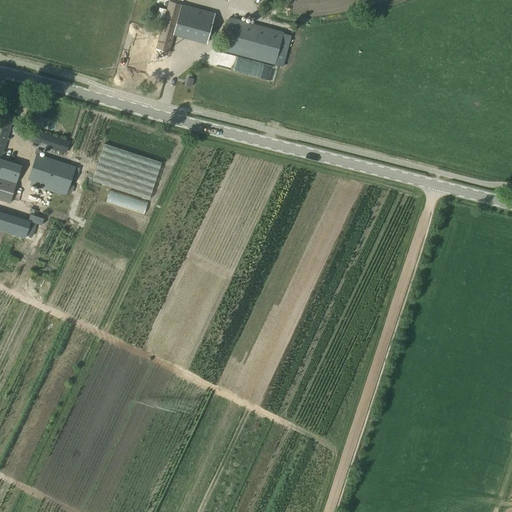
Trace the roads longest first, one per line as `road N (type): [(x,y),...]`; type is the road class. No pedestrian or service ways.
road 1 (secondary): [(511,205),(0,72)]
road 2 (track): [(433,184),(327,511)]
